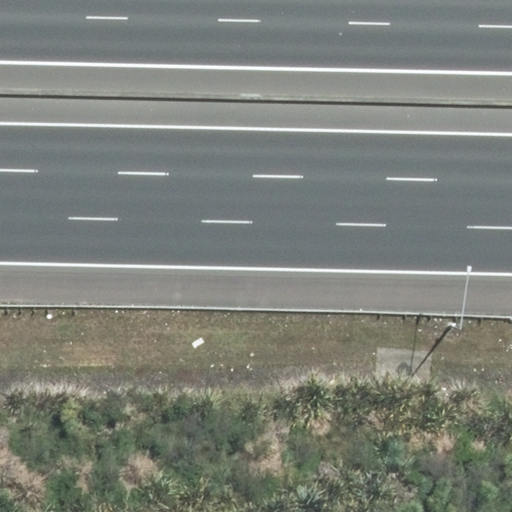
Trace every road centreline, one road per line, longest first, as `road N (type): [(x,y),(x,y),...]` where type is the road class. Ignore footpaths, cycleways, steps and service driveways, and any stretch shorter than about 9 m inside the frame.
road 1 (motorway): [(511,189),(0,175)]
road 2 (motorway): [(0,16),(511,25)]
